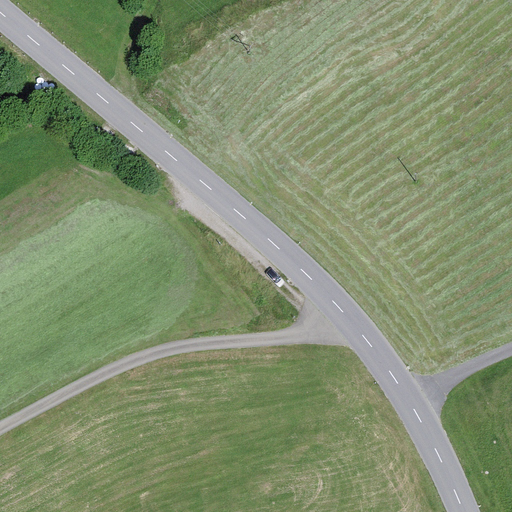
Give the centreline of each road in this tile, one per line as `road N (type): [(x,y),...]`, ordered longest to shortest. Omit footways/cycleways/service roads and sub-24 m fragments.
road 1 (tertiary): [(463,511),(412,401),(318,287),(0,11)]
road 2 (track): [(345,317),(296,338),(159,354),(0,430)]
